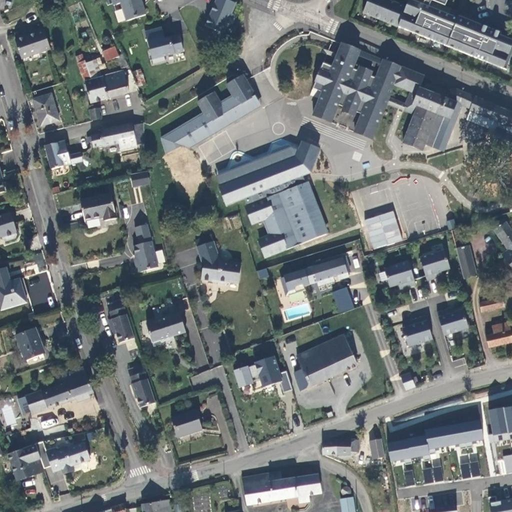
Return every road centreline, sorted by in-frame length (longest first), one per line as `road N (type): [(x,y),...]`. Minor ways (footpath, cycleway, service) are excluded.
road 1 (residential): [(23,142),(82,344),(141,478)]
road 2 (tertiary): [(294,445),(438,389),(511,371)]
road 3 (tertiary): [(511,98),(302,12)]
road 4 (tertiary): [(141,478),(176,480),(294,445)]
road 5 (unknown): [(495,373),(476,305),(482,240)]
